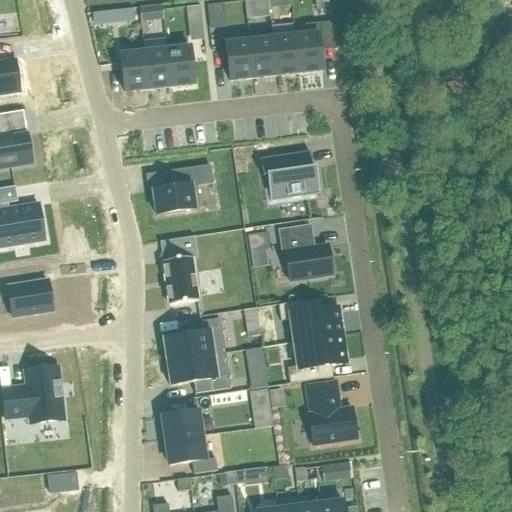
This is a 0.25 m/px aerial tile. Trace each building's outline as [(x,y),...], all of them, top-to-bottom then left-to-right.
[(278,8),(276,0),(267,0),(268,9),(278,8)] [(267,3),(245,6),(248,25),(269,21),(267,3)] [(153,21),(152,8),(139,10),(141,23),(153,21)] [(221,8),(210,9),(211,24),(222,23),(221,8)] [(133,10),(113,12),(114,24),(134,22),(133,10)] [(186,13),(191,46),(204,46),(201,12),(186,13)] [(322,25),(323,38),(334,37),(332,23),(322,25)] [(305,36),(294,38),(298,75),(322,73),(317,25),(304,26),(305,36)] [(276,78),(298,75),(294,38),(271,40),(276,78)] [(276,78),(271,40),(249,42),(253,80),(276,78)] [(253,80),(249,42),(225,45),(229,83),(253,80)] [(190,49),(166,52),(170,89),(194,87),(190,49)] [(148,92),(170,89),(166,52),(143,54),(148,92)] [(124,94),(148,92),(143,54),(120,57),(124,94)] [(0,96),(19,94),(15,62),(0,64),(0,96)] [(285,142),(318,141),(317,121),(284,122),(285,142)] [(0,169),(31,165),(28,148),(26,136),(10,139),(9,135),(0,136),(0,169)] [(311,170),(309,153),(259,160),(262,179),(266,178),(270,203),(319,196),(316,176),(315,169),(311,170)] [(172,190),(152,193),(156,217),(199,211),(196,187),(212,185),(209,168),(170,174),(172,190)] [(14,188),(0,190),(0,249),(44,242),(38,206),(8,211),(7,205),(17,203),(14,188)] [(313,250),(312,246),(309,228),(279,233),(282,256),(285,256),(289,283),(332,276),(327,248),(313,250)] [(250,252),(263,250),(269,250),(266,234),(247,237),(250,252)] [(174,262),(162,263),(169,307),(197,303),(189,250),(173,253),(174,262)] [(48,284),(7,290),(11,319),(52,312),(48,284)] [(290,321),(293,345),(341,338),(337,310),(313,314),(311,302),(277,307),(280,323),(290,321)] [(185,337),(162,340),(166,364),(213,357),(210,333),(221,331),(219,320),(184,326),(185,337)] [(323,381),(321,369),(345,366),(341,338),(293,345),(297,369),(287,370),(289,386),(323,381)] [(261,350),(247,352),(253,391),(267,388),(261,350)] [(213,357),(166,364),(169,388),(192,384),(194,395),(230,390),(228,379),(217,381),(213,357)] [(27,389),(3,392),(6,420),(30,417),(31,425),(62,422),(60,399),(62,399),(60,385),(58,385),(56,370),(25,373),(27,389)] [(356,441),(351,410),(339,411),(335,384),(305,388),(309,416),(308,416),(313,448),(356,441)] [(251,412),(269,409),(266,391),(249,394),(251,412)] [(161,418),(165,443),(201,437),(197,413),(161,418)] [(201,437),(165,443),(169,467),(191,464),(193,476),(217,472),(215,460),(205,462),(201,437)] [(294,471),(296,483),(304,482),(302,471),(294,471)] [(235,486),(243,485),(242,473),(234,474),(235,486)] [(48,494),(58,493),(78,490),(76,475),(56,477),(46,478),(48,494)] [(190,492),(188,480),(176,482),(178,494),(190,492)] [(216,511),(232,511),(231,498),(215,500),(216,511)] [(343,511),(343,503),(320,506),(320,511),(343,511)]
